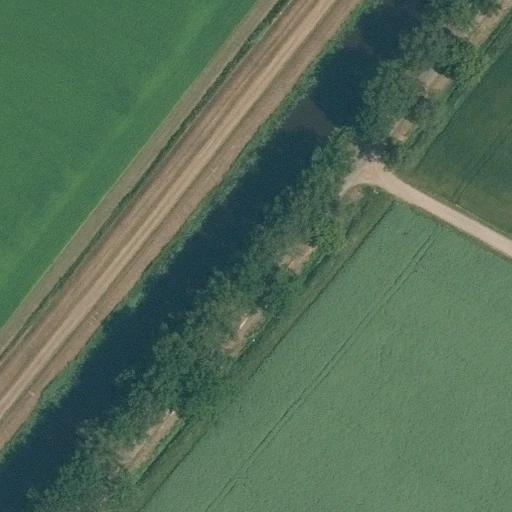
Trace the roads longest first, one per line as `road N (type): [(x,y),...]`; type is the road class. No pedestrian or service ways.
road 1 (unclassified): [(67,511),(486,0)]
road 2 (track): [(0,405),(321,0)]
road 3 (track): [(353,164),(511,251)]
